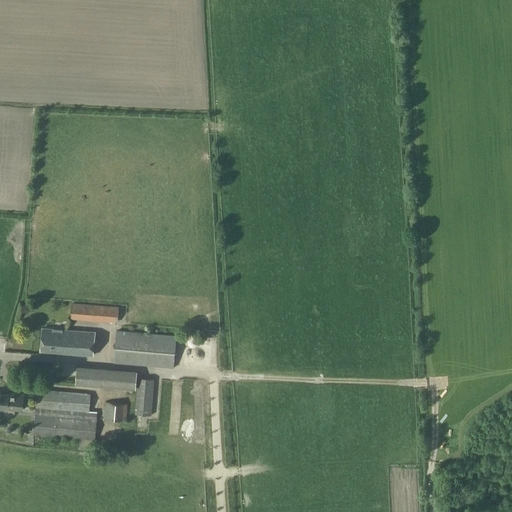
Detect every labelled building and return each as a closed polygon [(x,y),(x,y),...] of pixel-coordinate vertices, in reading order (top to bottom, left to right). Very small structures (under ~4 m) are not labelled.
[(121,312),(86,310),(86,315),(73,315),(73,324),(120,326),(121,312)] [(95,331),(42,327),(41,351),(93,355),(95,331)] [(137,370),(77,365),(75,383),(136,388),(137,370)] [(154,378),(138,377),(135,414),(152,415),(154,378)] [(97,411),(96,411),(90,411),(90,399),(90,393),(37,388),(33,434),(95,439),(97,411)] [(15,413),(16,409),(22,409),(24,394),(15,393),(15,395),(1,394),(1,401),(0,400),(0,409),(5,410),(5,412),(6,415),(8,416),(12,416),(14,415),(15,413)] [(126,420),(128,404),(105,402),(103,417),(126,420)]
